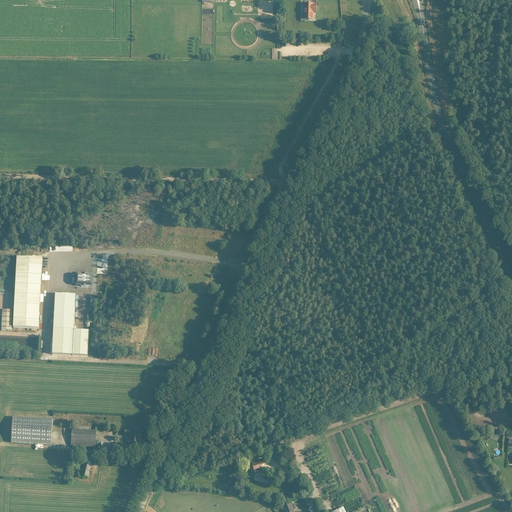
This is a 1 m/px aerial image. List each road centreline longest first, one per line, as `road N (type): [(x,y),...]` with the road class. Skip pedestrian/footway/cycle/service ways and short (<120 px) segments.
road 1 (tertiary): [(139,511),(258,233),(357,48),(365,18)]
road 2 (track): [(152,480),(511,366)]
road 3 (track): [(0,174),(285,182)]
road 4 (secondary): [(511,280),(444,130),(421,19)]
